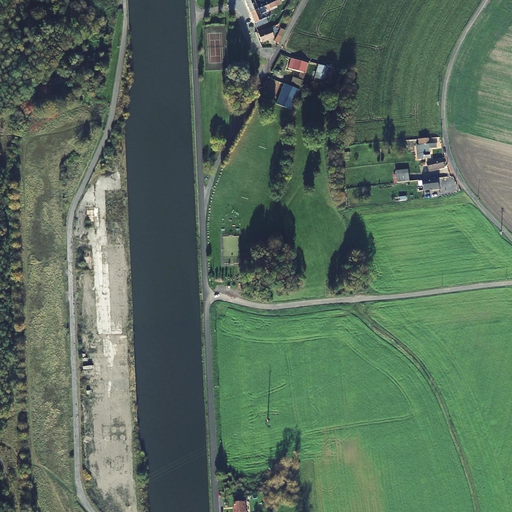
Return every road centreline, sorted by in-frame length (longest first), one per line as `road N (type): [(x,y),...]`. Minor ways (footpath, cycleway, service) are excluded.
road 1 (residential): [(205,294),(261,308),(511,283)]
road 2 (unclassified): [(511,239),(474,198),(445,147),(452,59),(486,0)]
road 3 (residential): [(205,294),(203,204),(276,51)]
road 4 (residential): [(216,511),(205,294)]
